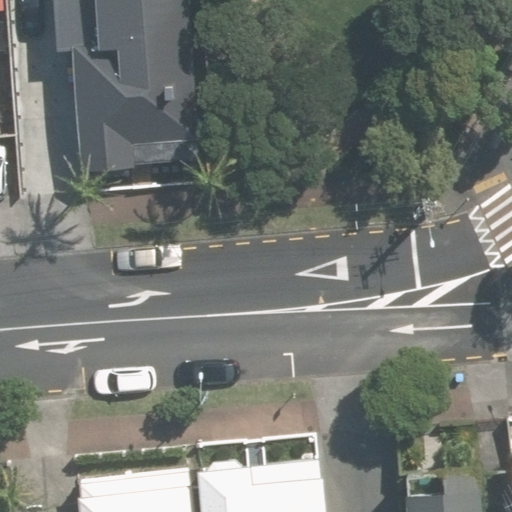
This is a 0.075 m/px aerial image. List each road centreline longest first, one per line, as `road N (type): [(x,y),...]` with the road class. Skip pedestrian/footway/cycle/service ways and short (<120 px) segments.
road 1 (tertiary): [(0,309),(315,283),(468,248),(511,227)]
road 2 (tertiary): [(511,323),(0,357)]
